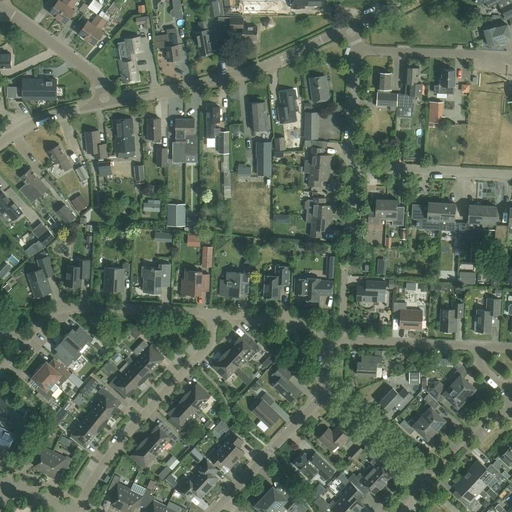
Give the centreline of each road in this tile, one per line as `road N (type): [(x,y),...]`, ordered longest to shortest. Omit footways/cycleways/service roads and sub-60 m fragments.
road 1 (tertiary): [(110,101),(256,66),(346,27)]
road 2 (residential): [(0,377),(47,315),(75,304),(213,315)]
road 3 (residential): [(74,511),(117,444),(210,343),(213,315)]
road 4 (residential): [(215,511),(329,389)]
road 5 (residential): [(353,167),(511,174)]
road 6 (residential): [(511,59),(358,50)]
road 7 (residential): [(479,346),(326,338)]
road 8 (unclassified): [(110,101),(88,70),(0,6)]
road 9 (residential): [(423,479),(329,389)]
road 10 (residential): [(326,338),(302,319),(213,315)]
